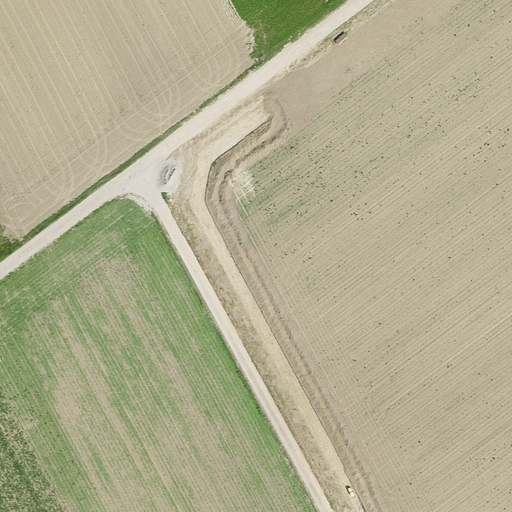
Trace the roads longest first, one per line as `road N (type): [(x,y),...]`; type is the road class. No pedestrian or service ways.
road 1 (track): [(0,272),(364,0)]
road 2 (track): [(328,511),(140,167)]
